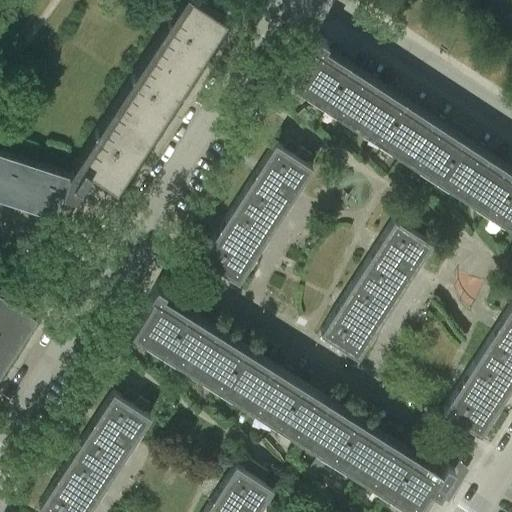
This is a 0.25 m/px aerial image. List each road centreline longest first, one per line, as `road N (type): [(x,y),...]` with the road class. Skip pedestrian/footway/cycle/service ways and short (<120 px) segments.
road 1 (residential): [(497,467),(132,233)]
road 2 (residential): [(132,233),(289,0)]
road 3 (residential): [(511,118),(322,0)]
road 4 (residential): [(0,444),(111,270)]
road 5 (residential): [(111,270),(0,217)]
